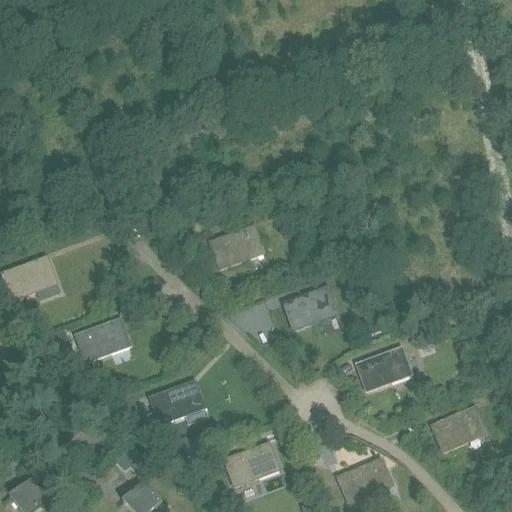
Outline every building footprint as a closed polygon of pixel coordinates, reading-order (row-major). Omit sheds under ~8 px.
[(220,272),(265,256),(255,229),(210,245),(220,272)] [(12,304),(57,287),(47,260),(2,277),(12,304)] [(293,333),(338,317),(328,290),(283,306),(293,333)] [(86,366),(131,349),(121,322),(76,339),(86,366)] [(366,394),(412,378),(402,351),(357,367),(366,394)] [(152,430),(160,427),(160,428),(205,411),(195,384),(150,401),(156,416),(148,419),(152,430)] [(443,456),(487,437),(476,410),(432,429),(443,456)] [(224,463),(234,490),(279,473),(269,446),(224,463)] [(349,507),(393,489),(382,462),(338,481),(349,507)] [(20,511),(36,511),(48,503),(32,482),(10,499),(20,511)] [(130,511),(153,511),(162,505),(144,486),(123,505),(130,511)]
